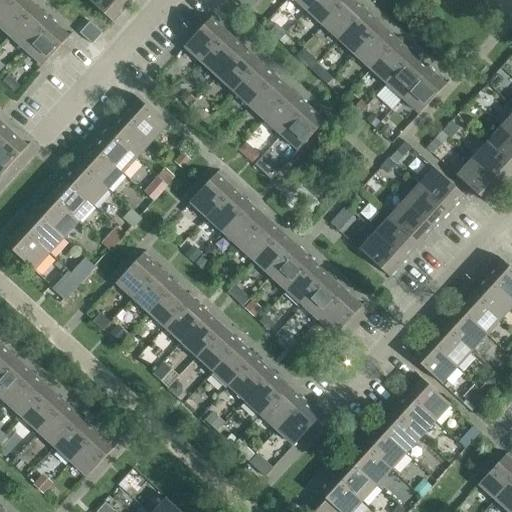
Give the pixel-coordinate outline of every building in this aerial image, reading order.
[(0,0),(0,14),(13,0),(0,0)] [(13,0),(0,14),(0,27),(10,36),(36,7),(28,0),(13,0)] [(128,6),(121,0),(87,0),(112,22),(128,6)] [(250,0),(236,0),(235,1),(245,9),(252,2),(250,0)] [(294,0),(307,11),(316,0),(294,0)] [(316,0),(307,11),(323,26),(346,0),(316,0)] [(346,0),(323,26),(339,40),(365,11),(353,0),(346,0)] [(10,36),(26,51),(52,22),(36,7),(10,36)] [(339,40),(355,55),(381,26),(365,11),(339,40)] [(184,47),(201,62),(228,33),(211,18),(184,47)] [(52,22),(26,51),(42,66),(69,37),(52,22)] [(79,33),(92,45),(102,33),(90,22),(79,33)] [(355,55),(371,70),(397,40),(381,26),(355,55)] [(201,62),(217,77),(244,48),(228,33),(201,62)] [(285,35),(280,41),(284,44),(289,39),(285,35)] [(371,70),(387,84),(413,55),(397,40),(371,70)] [(217,77),(233,92),(260,62),(244,48),(217,77)] [(303,48),(296,56),(301,61),(308,53),(303,48)] [(387,84),(403,99),(429,70),(413,55),(387,84)] [(233,92),(249,106),(276,77),(260,62),(233,92)] [(317,64),(311,71),(318,77),(324,70),(317,64)] [(429,70),(403,99),(419,114),(446,85),(429,70)] [(249,106),(265,121),(292,92),(276,77),(249,106)] [(265,121),(281,136),(308,106),(292,92),(265,121)] [(137,98),(122,115),(151,142),(167,125),(137,98)] [(360,102),(353,109),(360,115),(366,108),(360,102)] [(308,106),(281,136),(298,151),(325,122),(308,106)] [(122,115),(107,131),(137,158),(151,142),(122,115)] [(511,115),(501,128),(511,137),(511,115)] [(0,143),(11,132),(0,121),(0,143)] [(442,131),(443,132),(450,138),(459,129),(451,122),(445,129),(442,131)] [(511,137),(501,128),(487,144),(511,166),(511,137)] [(107,131),(93,147),(122,174),(137,158),(107,131)] [(11,132),(0,143),(0,175),(1,176),(27,147),(11,132)] [(441,132),(435,139),(441,144),(447,137),(443,133),(442,132),(441,132)] [(435,139),(427,148),(429,150),(432,153),(441,144),(435,139)] [(404,141),(396,151),(402,156),(410,147),(404,141)] [(511,166),(487,144),(472,160),(501,186),(511,174),(511,166)] [(93,147),(78,163),(107,190),(122,174),(93,147)] [(182,152),(174,161),(182,168),(190,159),(182,152)] [(255,165),(254,165),(271,180),(281,169),(264,154),(255,165)] [(388,159),(380,167),(386,173),(394,164),(388,159)] [(501,186),(472,160),(457,176),(486,203),(501,186)] [(78,163),(64,179),(93,206),(107,190),(78,163)] [(165,169),(158,177),(167,185),(173,177),(165,169)] [(434,169),(419,185),(448,212),(464,195),(434,169)] [(190,203),(206,218),(233,189),(216,173),(190,203)] [(64,179),(49,195),(78,222),(93,206),(64,179)] [(419,185),(404,202),(434,228),(448,212),(419,185)] [(151,186),(144,193),(152,201),(159,193),(151,186)] [(206,218),(222,233),(249,203),(233,189),(206,218)] [(49,195),(34,211),(64,238),(78,222),(49,195)] [(404,202),(390,217),(419,244),(434,228),(404,202)] [(222,233),(238,247),(265,218),(249,203),(222,233)] [(34,211),(20,227),(49,254),(64,238),(34,211)] [(336,216),(330,222),(339,231),(345,224),(336,216)] [(390,217),(375,233),(404,260),(419,244),(390,217)] [(238,247),(254,262),(281,233),(265,218),(238,247)] [(49,254),(20,227),(4,244),(34,271),(49,254)] [(254,262),(270,277),(297,247),(281,233),(254,262)] [(404,260),(375,233),(360,250),(389,277),(404,260)] [(270,277),(286,291),(313,262),(297,247),(270,277)] [(186,253),(185,254),(194,263),(195,261),(199,257),(190,249),(186,253)] [(116,283),(133,299),(160,269),(143,254),(116,283)] [(199,265),(204,270),(209,265),(203,260),(199,265)] [(511,269),(501,260),(486,277),(511,300),(511,269)] [(82,262),(71,274),(80,282),(91,270),(82,262)] [(286,291),(302,306),(329,277),(313,262),(286,291)] [(133,299),(149,313),(176,284),(160,269),(133,299)] [(54,289),(53,289),(64,299),(75,287),(80,282),(71,274),(69,272),(54,289)] [(221,272),(215,278),(222,285),(228,278),(221,272)] [(302,306),(318,320),(345,291),(329,277),(302,306)] [(511,300),(486,277),(471,293),(501,319),(511,306),(511,300)] [(149,313),(165,328),(192,299),(176,284),(149,313)] [(235,284),(228,292),(236,299),(243,292),(235,284)] [(345,291),(318,320),(335,336),(362,307),(345,291)] [(471,293),(457,309),(486,335),(501,319),(471,293)] [(165,328),(181,343),(208,313),(192,299),(165,328)] [(252,299),(245,307),(253,316),(261,308),(252,299)] [(457,309),(442,325),(471,351),(486,335),(457,309)] [(181,343),(197,357),(224,328),(208,313),(181,343)] [(265,315),(259,321),(268,329),(274,323),(265,315)] [(442,325),(427,341),(457,367),(471,351),(442,325)] [(197,357),(213,372),(240,343),(224,328),(197,357)] [(457,367),(427,341),(412,357),(441,384),(457,367)] [(213,372),(229,386),(256,357),(240,343),(213,372)] [(1,345),(0,346),(0,378),(17,359),(1,345)] [(229,386),(245,401),(272,372),(256,357),(229,386)] [(17,359),(0,378),(0,397),(6,403),(33,374),(17,359)] [(163,362),(152,374),(160,381),(171,369),(163,362)] [(245,401),(261,416),(287,386),(272,372),(245,401)] [(33,374),(6,403),(22,418),(49,389),(33,374)] [(421,378),(405,395),(435,422),(450,405),(421,378)] [(489,379),(481,389),(486,394),(495,385),(489,379)] [(261,416),(277,430),(303,401),(287,386),(261,416)] [(476,388),(466,399),(474,407),(485,396),(476,388)] [(49,389),(22,418),(38,432),(65,403),(49,389)] [(405,395),(391,411),(420,437),(435,422),(405,395)] [(303,401),(277,430),(294,446),(320,416),(303,401)] [(65,403),(38,432),(54,447),(81,418),(65,403)] [(391,411),(376,427),(405,454),(420,437),(391,411)] [(81,418),(54,447),(70,462),(97,433),(81,418)] [(473,426),(459,442),(466,448),(480,432),(473,426)] [(376,427),(362,443),(391,470),(405,454),(376,427)] [(97,433),(70,462),(87,477),(114,448),(97,433)] [(254,454),(238,440),(232,446),(248,461),(254,454)] [(362,443),(347,459),(376,486),(391,470),(362,443)] [(478,485),(495,500),(511,481),(511,461),(505,455),(478,485)] [(347,459),(332,475),(362,502),(376,486),(347,459)] [(352,511),(362,502),(332,475),(317,492),(322,496),(310,510),(311,511),(352,511)] [(511,511),(511,481),(495,500),(508,511),(511,511)] [(181,511),(166,499),(154,511),(181,511)] [(105,503),(97,511),(113,511),(115,511),(107,504),(105,503)]
